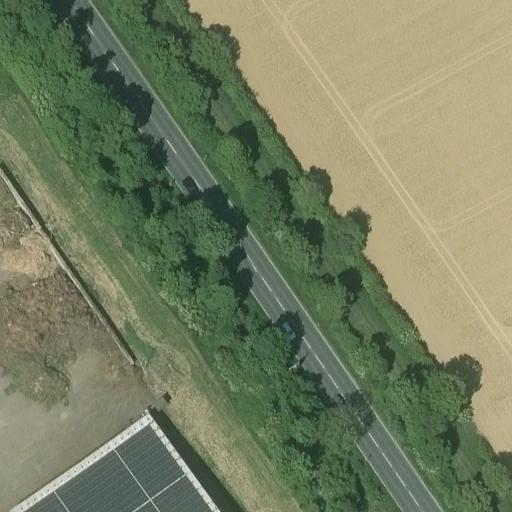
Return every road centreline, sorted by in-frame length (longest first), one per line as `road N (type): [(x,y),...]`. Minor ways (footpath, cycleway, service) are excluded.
road 1 (track): [(484,511),(130,0)]
road 2 (primary): [(419,511),(68,0)]
